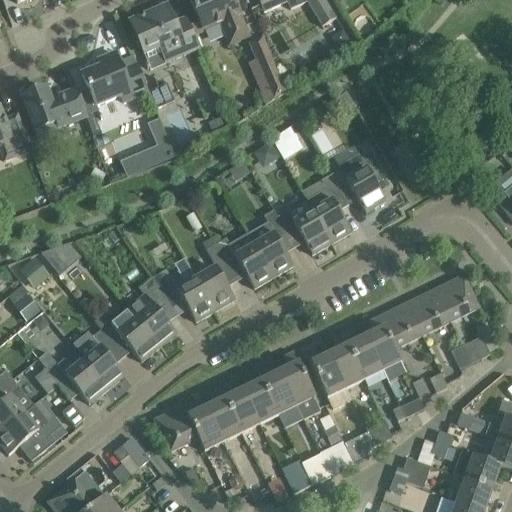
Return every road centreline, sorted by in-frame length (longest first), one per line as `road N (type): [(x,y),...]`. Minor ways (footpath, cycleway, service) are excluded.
road 1 (residential): [(123,414),(187,359),(431,218),(446,214),(472,228),(511,287)]
road 2 (residential): [(378,472),(511,359)]
road 3 (residential): [(3,511),(123,414)]
road 4 (residential): [(0,73),(32,55),(52,31),(122,0)]
road 5 (residential): [(123,414),(185,494),(213,511)]
